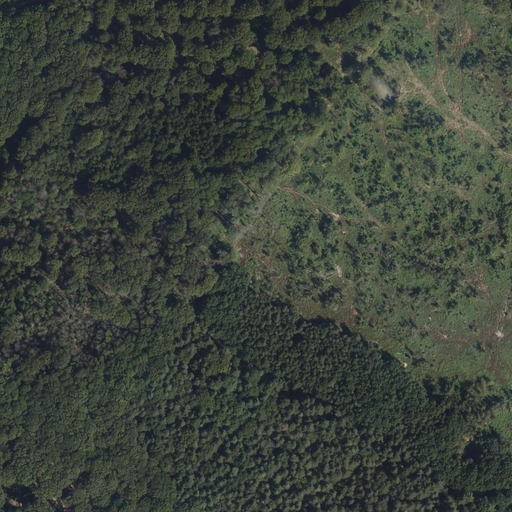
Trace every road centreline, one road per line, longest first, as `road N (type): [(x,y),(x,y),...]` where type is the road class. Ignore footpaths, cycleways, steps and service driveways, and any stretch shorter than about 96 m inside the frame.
road 1 (track): [(407,0),(43,511)]
road 2 (track): [(272,511),(511,489)]
